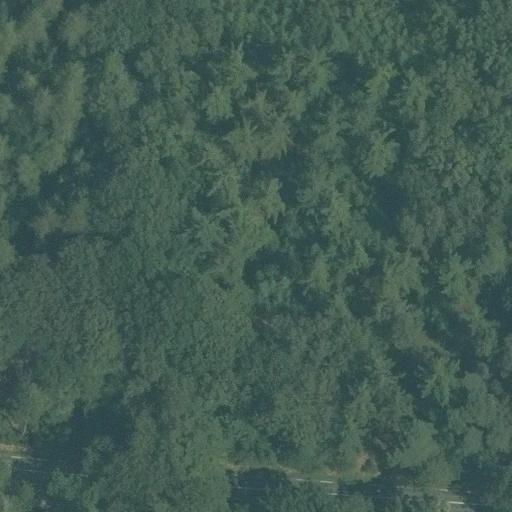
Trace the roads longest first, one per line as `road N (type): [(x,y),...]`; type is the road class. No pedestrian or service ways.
road 1 (primary): [(511,508),(0,467)]
road 2 (track): [(511,356),(256,337),(61,341),(0,351)]
